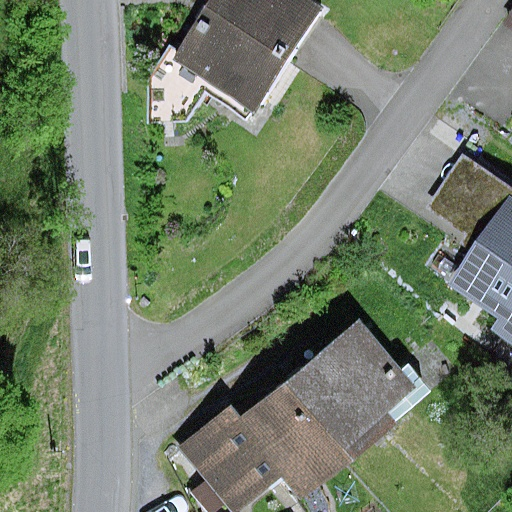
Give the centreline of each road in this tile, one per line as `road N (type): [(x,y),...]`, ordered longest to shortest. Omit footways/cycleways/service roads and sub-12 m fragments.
road 1 (residential): [(101,362),(180,340),(274,283),(491,0)]
road 2 (tertiary): [(88,0),(101,362)]
road 3 (tertiary): [(101,362),(98,511)]
